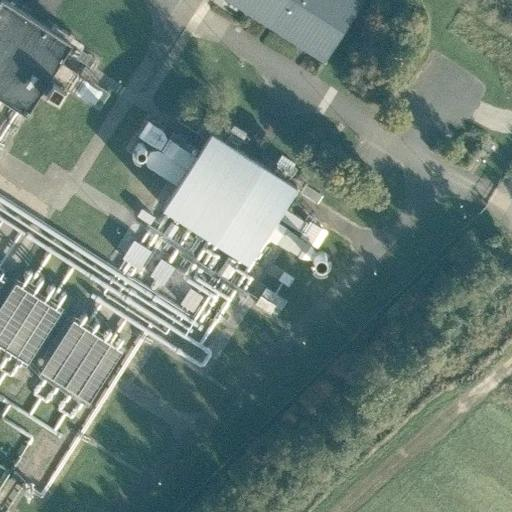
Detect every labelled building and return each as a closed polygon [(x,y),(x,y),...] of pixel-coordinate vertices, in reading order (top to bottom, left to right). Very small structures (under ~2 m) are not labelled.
[(358,0),(226,0),(323,59),(358,0)] [(48,46),(0,13),(0,111),(2,113),(48,46)] [(91,80),(93,93),(113,90),(111,78),(91,80)] [(278,189),(194,133),(144,207),(229,263),(278,189)] [(309,207),(291,239),(320,255),(328,240),(334,244),(344,226),(309,207)] [(118,250),(129,254),(137,236),(126,232),(118,250)] [(139,237),(128,256),(172,283),(183,264),(139,237)] [(194,276),(176,331),(212,343),(230,288),(194,276)] [(49,312),(7,284),(0,295),(0,348),(17,360),(49,312)] [(260,301),(281,313),(290,297),(268,286),(260,301)] [(109,352),(66,323),(33,373),(75,402),(109,352)]
